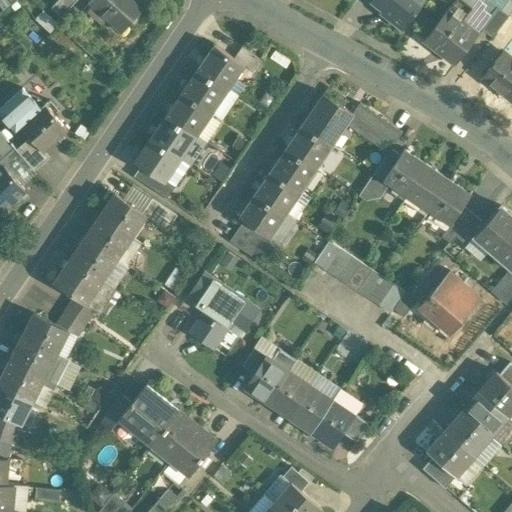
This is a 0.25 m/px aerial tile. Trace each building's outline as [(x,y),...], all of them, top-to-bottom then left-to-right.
[(58,0),(51,8),(61,17),(76,0),(58,0)] [(90,0),(89,2),(122,32),(146,5),(141,0),(90,0)] [(424,0),(375,0),(392,13),(390,15),(404,26),(424,0)] [(454,0),(424,39),(455,64),(478,34),(478,33),(461,21),(472,7),(462,0),(454,0)] [(501,10),(498,8),(478,33),(478,34),(485,25),(495,33),(511,11),(511,2),(509,0),(501,10)] [(511,11),(495,33),(504,40),(511,29),(511,11)] [(503,51),(511,58),(511,39),(511,40),(503,51)] [(235,58),(214,44),(198,68),(226,86),(225,87),(229,89),(244,67),(245,65),(235,58)] [(262,60),(242,47),(235,58),(245,65),(244,67),(253,73),(262,60)] [(511,58),(503,51),(482,76),(511,100),(511,58)] [(226,86),(198,68),(183,90),(210,109),(225,87),(226,86)] [(67,129),(45,104),(41,108),(23,88),(0,107),(0,113),(16,131),(21,126),(30,137),(42,150),(43,150),(67,129)] [(210,109),(183,90),(167,114),(194,133),(210,109)] [(303,124),(330,143),(334,145),(347,126),(355,114),(351,111),(322,92),(301,123),(303,124)] [(357,101),(351,111),(355,114),(347,126),(374,144),(389,122),(357,101)] [(194,133),(167,114),(151,137),(178,156),(194,133)] [(389,122),(374,144),(387,152),(402,131),(389,122)] [(330,143),(303,124),(287,147),(315,165),(330,143)] [(90,131),(82,125),(76,133),(84,139),(90,131)] [(0,131),(0,153),(4,158),(15,148),(0,131)] [(42,150),(30,137),(16,150),(34,171),(50,157),(43,150),(42,150)] [(178,156),(151,137),(135,160),(134,160),(134,161),(141,166),(162,180),(163,178),(178,156)] [(315,165),(287,147),(272,170),(299,188),(315,165)] [(391,148),(359,196),(364,200),(380,197),(389,183),(384,180),(401,155),(391,148)] [(427,164),(405,149),(401,155),(384,180),(389,183),(406,195),(427,164)] [(449,178),(427,164),(406,195),(428,209),(449,178)] [(25,190),(4,165),(0,168),(0,210),(0,211),(25,190)] [(162,180),(141,166),(134,176),(167,198),(175,186),(163,178),(162,180)] [(299,188),(272,170),(256,193),(283,211),(299,188)] [(471,193),(449,178),(428,209),(450,224),(451,224),(463,206),(471,193)] [(152,198),(132,185),(123,198),(143,212),(152,198)] [(119,191),(111,186),(103,198),(109,202),(115,193),(117,194),(119,191)] [(117,194),(115,193),(109,202),(100,215),(132,236),(146,215),(146,214),(143,212),(123,198),(117,194)] [(283,211),(256,193),(240,217),(244,220),(265,235),(267,236),(283,211)] [(177,215),(152,198),(143,212),(146,214),(146,215),(167,229),(177,215)] [(511,214),(501,205),(485,223),(474,236),(475,237),(511,269),(511,214)] [(463,206),(451,224),(450,224),(441,236),(451,242),(457,236),(463,229),(473,213),(463,206)] [(473,213),(463,229),(457,236),(468,245),(475,237),(474,236),(485,223),(473,213)] [(132,236),(100,215),(86,236),(117,258),(132,236)] [(265,235),(244,220),(230,241),(251,255),(265,235)] [(117,258),(86,236),(71,257),(103,279),(117,258)] [(329,240),(316,260),(327,267),(340,247),(329,240)] [(340,247),(327,267),(337,275),(351,254),(340,247)] [(351,254),(337,275),(348,282),(362,262),(351,254)] [(103,279),(71,257),(55,282),(75,296),(86,303),(87,303),(103,279)] [(362,262),(348,282),(359,290),(372,269),(362,262)] [(372,269),(359,290),(369,297),(383,276),(372,269)] [(482,298),(451,270),(420,305),(452,333),(482,298)] [(260,310),(204,271),(186,297),(205,310),(190,332),(213,348),(234,317),(248,327),(260,310)] [(511,274),(495,294),(507,304),(511,297),(511,274)] [(394,284),(383,276),(369,297),(380,305),(394,284)] [(394,284),(380,305),(390,312),(405,291),(394,284)] [(86,303),(75,296),(68,307),(87,321),(96,309),(87,303),(86,303)] [(87,321),(68,307),(56,324),(69,331),(77,335),(87,321)] [(56,324),(36,313),(24,337),(57,354),(69,331),(56,324)] [(357,336),(340,362),(352,370),(370,344),(357,336)] [(57,354),(24,337),(12,360),(45,377),(57,354)] [(297,359),(275,344),(267,355),(290,370),(297,359)] [(254,347),(242,364),(255,373),(267,355),(254,347)] [(255,373),(247,387),(256,393),(258,390),(270,398),(271,399),(290,370),(267,355),(255,373)] [(45,377),(12,360),(0,383),(33,400),(45,377)] [(511,362),(510,361),(500,373),(511,383),(511,362)] [(311,384),(290,370),(271,399),(270,398),(268,401),(278,408),(280,405),(292,413),(311,384)] [(511,383),(500,373),(497,370),(479,391),(508,416),(511,411),(511,383)] [(33,400),(0,383),(0,412),(19,422),(21,423),(33,400)] [(180,410),(147,383),(132,402),(119,418),(120,418),(152,444),(180,410)] [(311,384),(292,413),(290,416),(299,422),(301,419),(314,428),(333,399),(311,384)] [(508,416),(479,391),(462,410),(491,435),(508,416)] [(132,402),(121,393),(101,422),(110,430),(120,418),(119,418),(132,402)] [(333,399),(314,428),(312,431),(321,437),(323,434),(335,442),(333,445),(334,446),(343,432),(355,414),(333,399)] [(198,425),(180,410),(152,444),(171,459),(198,425)] [(491,435),(462,410),(445,430),(474,455),(491,435)] [(19,422),(0,412),(0,439),(13,444),(19,422)] [(368,423),(355,414),(343,432),(356,441),(368,423)] [(198,425),(171,459),(190,474),(217,439),(198,425)] [(474,455),(445,430),(427,450),(432,455),(456,475),(474,455)] [(13,444),(0,439),(0,456),(9,458),(13,444)] [(456,475),(432,455),(422,467),(445,487),(456,475)] [(0,456),(0,483),(8,484),(8,483),(11,458),(9,458),(0,456)] [(311,483),(293,468),(285,478),(293,485),(294,484),(303,492),(311,483)] [(175,480),(147,511),(168,511),(187,491),(175,480)] [(8,484),(0,483),(0,509),(14,511),(14,510),(17,484),(8,483),(8,484)] [(303,492),(294,484),(293,485),(276,504),(285,511),(314,511),(319,506),(303,492)] [(62,490),(39,487),(38,500),(61,503),(62,490)] [(128,511),(132,507),(114,493),(99,511),(100,511),(128,511)] [(511,511),(511,502),(503,511),(511,511)]
